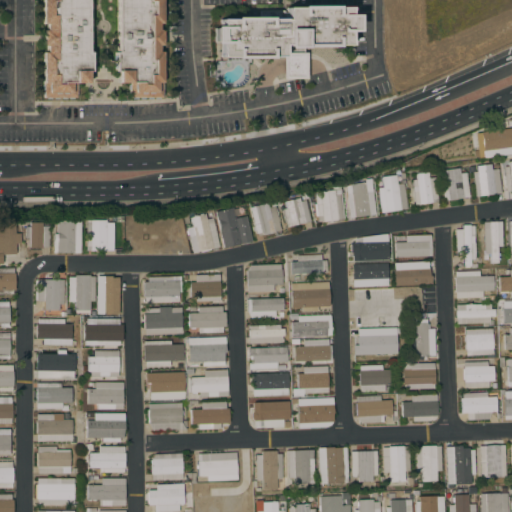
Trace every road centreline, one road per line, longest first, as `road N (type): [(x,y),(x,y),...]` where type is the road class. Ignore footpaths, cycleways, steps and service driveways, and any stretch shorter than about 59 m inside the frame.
road 1 (primary): [(367,139),(218,171),(0,178)]
road 2 (motorway): [(511,58),(412,106),(367,139)]
road 3 (secondary): [(367,139),(511,90)]
